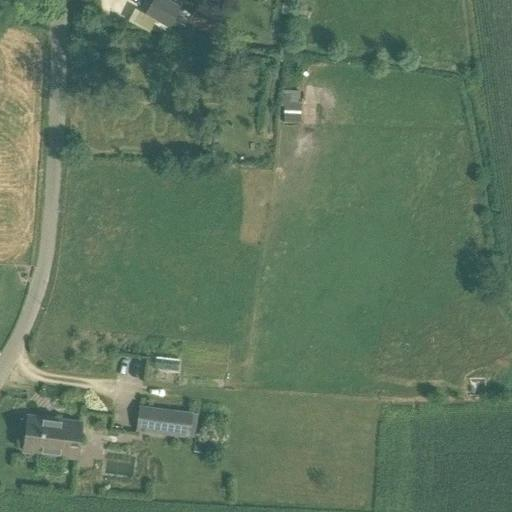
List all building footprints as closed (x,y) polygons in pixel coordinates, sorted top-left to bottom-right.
[(171,30),(182,7),(168,0),(153,0),(144,16),(171,30)] [(223,24),(194,8),(187,20),(217,36),(223,24)] [(289,105),(305,105),(306,81),(290,81),(289,105)] [(138,407),(135,433),(189,439),(192,413),(138,407)] [(27,417),(23,452),(42,454),(41,456),(58,458),(58,456),(77,459),(81,424),(27,417)]
